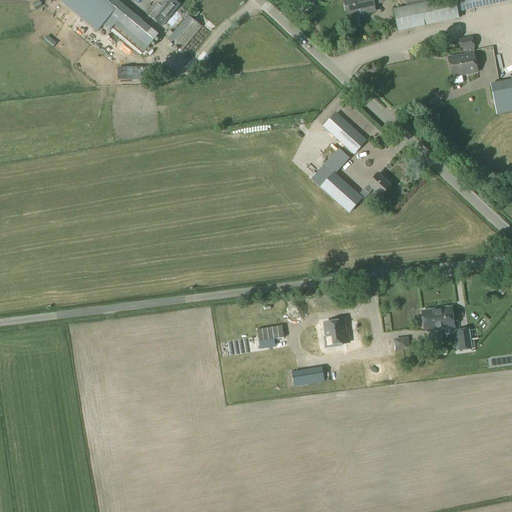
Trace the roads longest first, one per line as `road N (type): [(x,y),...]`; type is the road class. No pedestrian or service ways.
road 1 (unclassified): [(0,322),(511,258)]
road 2 (unclassified): [(511,240),(260,0)]
road 3 (unknown): [(326,63),(488,17)]
